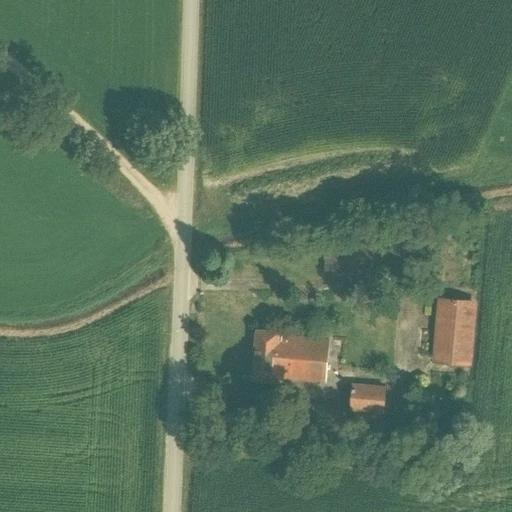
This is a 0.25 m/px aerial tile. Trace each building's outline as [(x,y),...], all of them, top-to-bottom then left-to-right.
[(374,274),(373,241),(326,241),(324,274),(374,274)] [(472,367),(478,301),(438,298),(433,363),(472,367)] [(326,383),(330,339),(280,334),(280,332),(257,330),(252,380),(283,383),(283,379),(326,383)] [(385,415),(388,387),(352,383),(350,411),(385,415)] [(397,459),(399,440),(382,439),(380,458),(397,459)]
